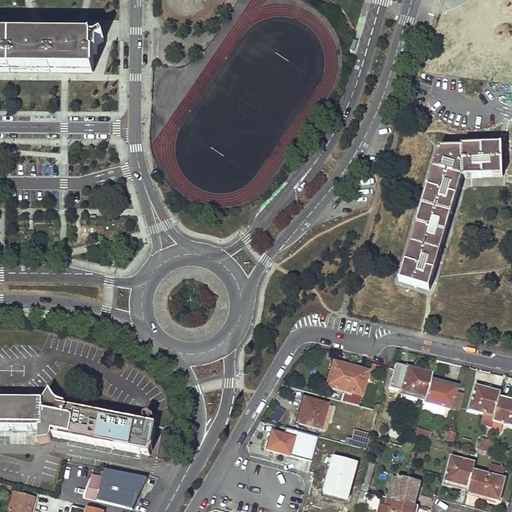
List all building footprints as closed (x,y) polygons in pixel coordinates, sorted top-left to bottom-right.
[(100,44),(106,41),(103,37),(97,40),(0,39),(0,73),(92,74),(91,61),(90,60),(90,54),(99,54),(100,44)] [(438,149),(400,282),(430,292),(463,178),(502,177),(501,146),(461,147),(461,149),(438,149)] [(127,221),(104,220),(104,234),(127,235),(127,221)] [(326,387),(359,396),(366,373),(332,363),(326,387)] [(394,364),(387,388),(423,398),(428,378),(430,374),(394,364)] [(453,389),(454,385),(428,378),(423,398),(422,402),(448,409),(453,389)] [(475,387),(469,410),(482,413),(493,416),(498,398),(499,393),(475,387)] [(453,389),(448,409),(457,411),(462,392),(453,389)] [(36,402),(41,402),(47,390),(36,397),(36,402)] [(49,437),(71,441),(79,411),(62,408),(62,405),(60,404),(56,402),(52,399),(49,395),(47,390),(41,402),(41,417),(41,430),(39,430),(38,444),(46,442),(49,437)] [(511,426),(511,401),(498,398),(493,416),(492,421),(511,426)] [(298,424),(318,431),(326,407),(303,400),(300,408),(303,409),(298,424)] [(0,429),(39,430),(41,430),(41,417),(41,402),(36,402),(0,401),(0,429)] [(278,423),(283,410),(275,407),(271,420),(278,423)] [(153,426),(79,411),(71,441),(147,456),(153,426)] [(492,421),(493,416),(482,413),(479,423),(490,426),(492,421)] [(430,433),(416,429),(413,437),(428,441),(430,433)] [(446,430),(443,440),(453,443),(456,433),(446,430)] [(270,434),(265,451),(286,458),(292,440),(270,434)] [(480,438),(477,449),(483,451),(486,439),(480,438)] [(490,453),(493,441),(486,439),(483,451),(490,453)] [(365,449),(367,443),(352,440),(351,446),(365,449)] [(332,458),(323,493),(346,500),(356,464),(332,458)] [(472,471),(474,465),(451,458),(445,482),(468,489),(472,471)] [(139,511),(145,478),(105,470),(104,477),(91,475),(86,501),(139,511)] [(496,502),(503,480),(472,471),(468,489),(466,494),(496,502)] [(392,501),(398,479),(394,478),(388,500),(392,501)] [(419,485),(398,479),(392,501),(394,501),(413,506),(419,485)] [(2,486),(1,492),(11,495),(13,488),(2,486)] [(15,491),(10,511),(31,511),(34,500),(19,495),(19,492),(15,491)] [(377,511),(416,511),(417,507),(413,506),(394,501),(392,509),(386,507),(379,506),(377,511)]
